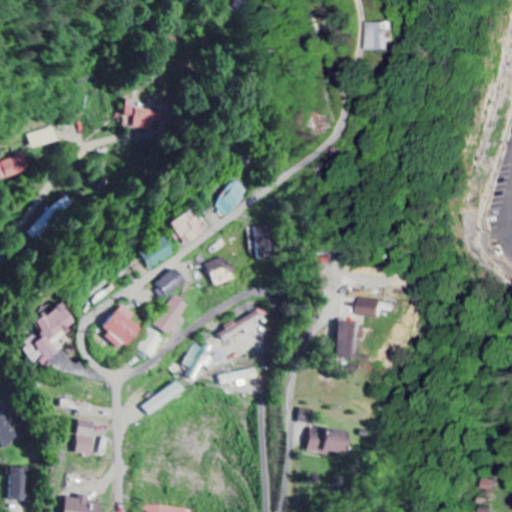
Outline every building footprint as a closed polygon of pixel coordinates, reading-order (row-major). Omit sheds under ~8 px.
[(249,15),(256,0),(255,0),(233,0),(230,7),(249,15)] [(372,52),(396,51),(396,24),(371,24),(372,52)] [(135,101),(126,100),(125,126),(133,127),(135,101)] [(153,131),(155,112),(136,109),(134,128),(153,131)] [(60,143),(58,130),(31,135),(34,148),(60,143)] [(0,172),(3,181),(33,171),(28,155),(0,164),(0,172)] [(250,193),(236,181),(214,205),(228,218),(250,193)] [(36,242),(75,205),(67,196),(27,232),(36,242)] [(171,223),(185,247),(206,235),(192,211),(171,223)] [(256,261),(271,260),(270,227),(255,228),(256,261)] [(175,256),(166,238),(139,253),(149,270),(175,256)] [(208,263),(213,285),(233,281),(229,259),(208,263)] [(163,298),(187,284),(179,270),(155,284),(163,298)] [(153,325),(167,336),(189,307),(175,296),(153,325)] [(362,316),(386,318),(388,302),(364,300),(362,316)] [(33,324),(39,332),(17,348),(29,365),(35,361),(39,367),(65,350),(58,340),(78,326),(63,303),(33,324)] [(141,330),(131,321),(135,316),(124,306),(101,331),(122,351),(141,330)] [(222,335),(225,342),(248,329),(249,330),(264,322),(259,312),(228,329),(229,331),(222,335)] [(364,324),(340,323),(338,359),(362,361),(364,324)] [(163,338),(147,330),(137,351),(153,359),(163,338)] [(185,366),(191,369),(187,378),(196,383),(214,347),(207,343),(204,349),(196,345),(185,366)] [(259,381),(259,372),(220,375),(221,384),(259,381)] [(149,417),(184,391),(178,382),(143,408),(149,417)] [(62,411),(93,413),(94,404),(63,402),(62,411)] [(315,411),(301,409),(299,423),(313,425),(315,411)] [(0,415),(0,445),(5,451),(24,432),(4,412),(0,415)] [(95,423),(79,422),(77,455),(93,455),(95,423)] [(351,434),(312,428),(308,453),(325,455),(326,452),(348,456),(351,434)] [(11,501),(30,502),(31,469),(12,468),(11,501)] [(67,499),(65,511),(101,511),(103,504),(89,502),(89,497),(80,496),(79,500),(67,499)]
